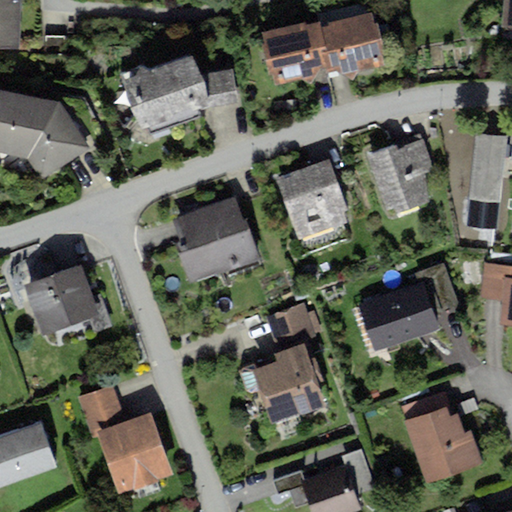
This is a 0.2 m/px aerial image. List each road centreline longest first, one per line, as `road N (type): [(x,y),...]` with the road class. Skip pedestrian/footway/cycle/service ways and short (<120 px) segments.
road 1 (residential): [(113,201),(347,114),(511,94)]
road 2 (residential): [(113,201),(217,511)]
road 3 (residential): [(56,6),(180,15),(244,0)]
